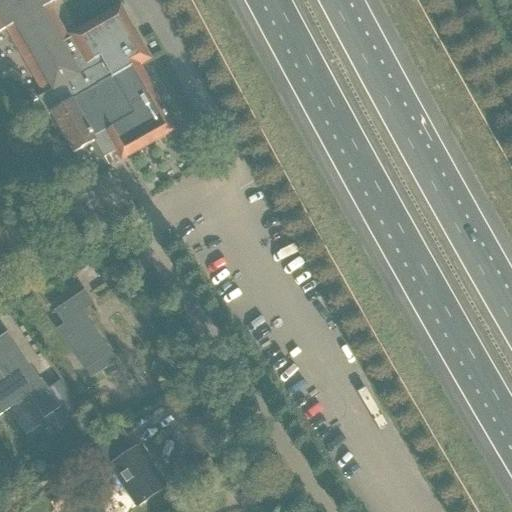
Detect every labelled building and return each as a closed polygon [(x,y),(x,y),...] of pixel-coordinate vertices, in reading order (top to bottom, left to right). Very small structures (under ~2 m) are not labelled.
[(0,0),(0,30),(7,27),(42,90),(30,97),(34,102),(39,100),(59,135),(61,134),(73,154),(95,141),(101,151),(114,144),(122,157),(172,129),(136,66),(147,59),(120,10),(73,36),(74,37),(70,39),(50,4),(56,0),(0,0)] [(57,327),(65,339),(84,368),(84,369),(90,378),(115,362),(108,352),(82,311),(91,305),(84,294),(55,312),(62,323),(57,327)] [(37,381),(7,336),(0,340),(0,380),(1,382),(0,383),(0,415),(11,408),(8,404),(26,391),(44,418),(60,407),(40,378),(37,381)] [(156,358),(152,371),(160,373),(164,360),(156,358)] [(79,409),(64,386),(52,394),(67,417),(79,409)] [(167,486),(141,447),(128,455),(116,436),(91,453),(104,472),(110,468),(136,507),(167,486)]
